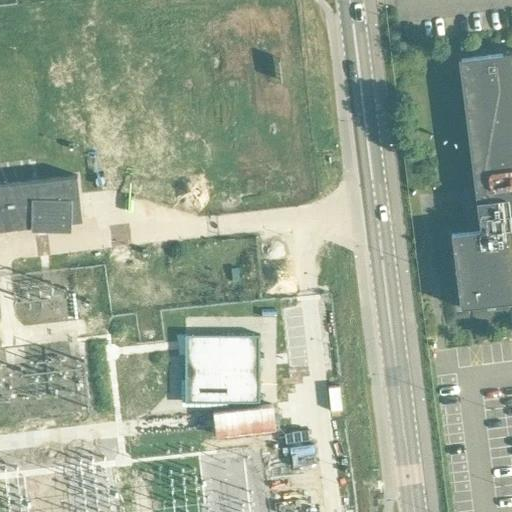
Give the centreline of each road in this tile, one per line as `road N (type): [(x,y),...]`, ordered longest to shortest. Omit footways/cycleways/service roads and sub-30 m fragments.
road 1 (secondary): [(413,511),(376,214)]
road 2 (secondary): [(376,214),(348,0)]
road 3 (unclassified): [(376,214),(218,227)]
